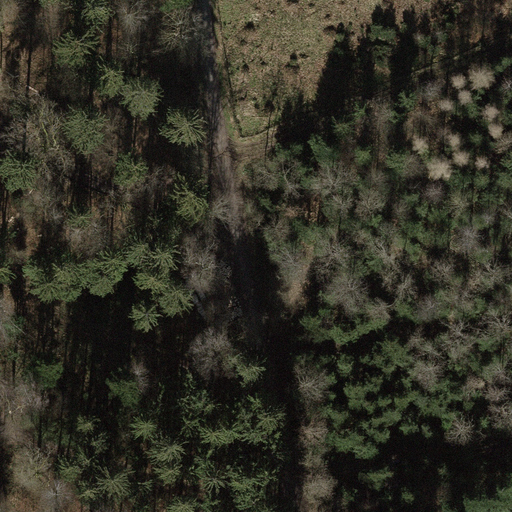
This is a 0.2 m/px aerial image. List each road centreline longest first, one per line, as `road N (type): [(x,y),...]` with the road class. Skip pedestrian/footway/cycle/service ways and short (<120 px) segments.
road 1 (track): [(211,0),(229,193),(305,511)]
road 2 (track): [(246,264),(84,303),(0,269)]
